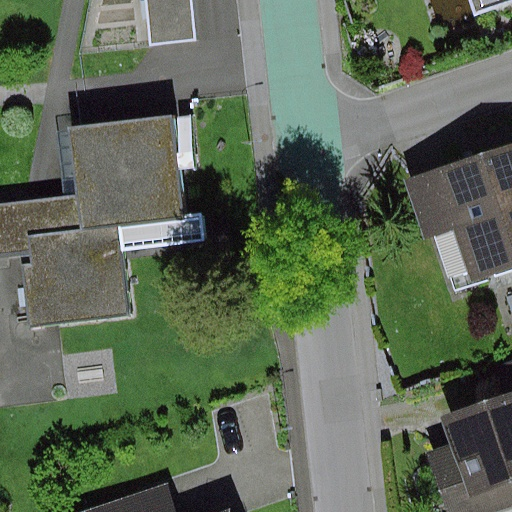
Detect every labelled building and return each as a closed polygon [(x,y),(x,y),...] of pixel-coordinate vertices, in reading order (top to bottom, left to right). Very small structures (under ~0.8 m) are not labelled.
[(190,0),(145,0),(149,43),(195,39),(190,0)] [(511,0),(488,0),(491,11),(511,4),(511,0)] [(191,120),(72,131),(79,200),(0,207),(0,257),(31,254),(32,266),(21,267),(27,330),(61,327),(129,320),(122,253),(206,245),(203,215),(180,217),(176,170),(195,169),(191,120)] [(511,157),(418,184),(432,236),(450,231),(466,288),(511,275),(511,157)] [(485,449),(438,465),(454,511),(506,511),(511,510),(511,398),(472,412),(485,449)] [(177,511),(168,485),(91,511),(177,511)]
